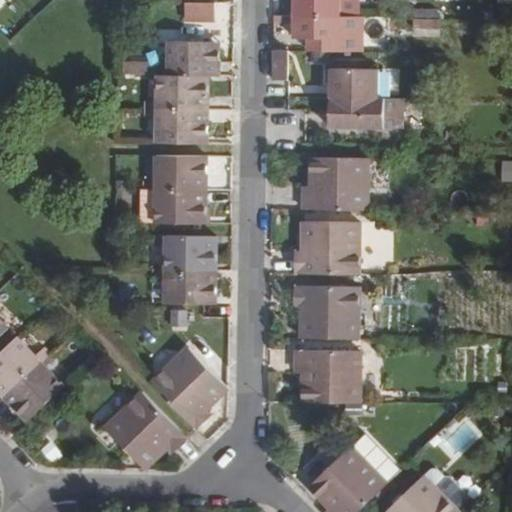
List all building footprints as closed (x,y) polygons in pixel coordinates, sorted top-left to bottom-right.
[(294,0),(294,16),(362,16),(361,0),(294,0)] [(221,3),(192,2),(192,17),(221,18),(221,3)] [(417,11),(417,17),(425,17),(425,25),(442,25),(442,17),(447,17),(447,11),(417,11)] [(329,50),(361,51),(362,16),(294,16),(294,39),(308,39),(308,50),(315,50),(329,50)] [(159,76),(210,77),(220,77),(220,44),(204,43),(171,43),(170,68),(159,68),(159,76)] [(274,80),(288,81),(288,50),(274,50),(274,80)] [(329,61),(329,50),(315,50),(315,62),(329,61)] [(122,64),(122,74),(150,74),(150,63),(122,64)] [(331,97),(380,98),(380,69),(332,69),(331,97)] [(149,110),(209,111),(210,77),(159,76),(159,103),(149,103),(149,110)] [(402,128),(402,98),(380,98),(331,97),(331,127),(353,128),(354,128),(364,128),(402,128)] [(415,126),(416,99),(403,99),(402,125),(415,126)] [(158,144),(208,144),(209,111),(149,110),(149,117),(159,118),(158,144)] [(158,189),(208,190),(208,156),(158,156),(158,182),(147,182),(147,189),(158,189)] [(303,210),(368,210),(369,159),(313,158),(312,187),(303,187),(303,210)] [(511,183),(511,161),(499,161),(498,183),(511,183)] [(157,223),(207,225),(208,190),(158,189),(142,189),(142,223),(157,223)] [(295,273),(360,274),(361,223),(304,223),(303,252),(295,252),(295,273)] [(167,271),(217,271),(218,237),(157,236),(157,246),(167,245),(167,271)] [(203,303),(217,304),(217,271),(167,271),(157,271),(157,278),(166,278),(166,303),(203,303)] [(302,338),(360,339),(360,287),(295,286),(295,312),(303,312),(302,338)] [(187,311),(169,310),(168,326),(186,327),(187,311)] [(0,338),(9,329),(0,319),(0,338)] [(17,338),(0,355),(0,392),(5,398),(49,355),(43,351),(36,357),(17,338)] [(209,410),(229,389),(229,388),(190,349),(153,384),(199,430),(214,415),(209,410)] [(304,402),(361,402),(361,352),(297,351),(297,374),(304,375),(304,402)] [(49,355),(5,398),(29,422),(64,387),(47,369),(54,361),(49,355)] [(106,429),(145,469),(147,469),(167,451),(171,455),(189,439),(144,393),(106,429)] [(49,464),(61,455),(49,441),(38,450),(49,464)] [(359,511),(387,485),(351,448),(310,488),(330,507),(325,511),(359,511)] [(457,511),(424,477),(388,511),(457,511)]
